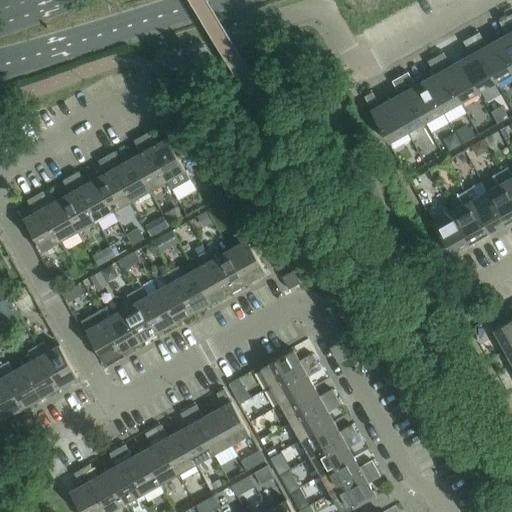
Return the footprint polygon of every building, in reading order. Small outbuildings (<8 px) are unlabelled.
[(511,26),(511,25),(508,17),(500,22),(505,31),(511,26)] [(511,32),(497,41),(511,67),(511,32)] [(472,37),(479,51),(497,83),(511,74),(511,67),(497,41),(487,46),(480,33),(472,37)] [(471,55),(461,61),(480,93),(497,83),(479,51),(472,37),(464,42),(471,55)] [(444,53),(436,57),(441,66),(449,62),(444,53)] [(436,75),(426,80),(444,113),(462,103),(444,71),(441,66),(436,57),(428,62),(436,75)] [(461,61),(444,71),(462,103),(480,93),(461,61)] [(401,77),(408,90),(426,123),(444,113),(426,80),(416,86),(409,73),(401,77)] [(400,95),(390,100),(408,133),(426,123),(408,90),(401,77),(393,82),(400,95)] [(365,97),(372,110),(372,111),(390,143),(408,133),(390,100),(380,106),(373,93),(365,97)] [(503,108),(492,114),(498,125),(509,118),(503,108)] [(468,130),(459,135),(464,143),(472,139),(468,130)] [(150,132),(142,136),(148,146),(149,149),(168,181),(172,190),(191,180),(168,139),(157,145),(150,132)] [(148,146),(142,136),(135,141),(140,150),(148,146)] [(483,140),(472,147),(476,154),(481,155),(489,151),(483,140)] [(149,149),(132,159),(150,191),(168,181),(149,149)] [(115,152),(107,156),(112,165),(120,161),(115,152)] [(106,173),(96,179),(114,211),(132,201),(114,169),(112,165),(107,156),(99,161),(106,173)] [(132,159),(114,169),(132,201),(150,191),(132,159)] [(511,174),(508,168),(501,172),(511,192),(511,174)] [(79,172),(71,176),(76,185),(84,181),(79,172)] [(498,186),(488,191),(506,224),(511,220),(511,192),(501,172),(493,176),(498,186)] [(76,185),(71,176),(63,181),(68,190),(76,185)] [(96,179),(78,189),(96,221),(114,211),(96,179)] [(473,188),(465,192),(488,234),(506,224),(488,191),(478,197),(473,188)] [(78,189),(61,199),(79,231),(96,221),(78,189)] [(44,192),(36,196),(41,205),(49,201),(44,192)] [(462,206),(452,211),(471,244),(488,234),(465,192),(457,196),(462,206)] [(41,205),(36,196),(28,200),(33,210),(41,205)] [(61,199),(43,209),(61,241),(79,231),(61,199)] [(471,244),(452,211),(442,217),(437,208),(429,212),(434,221),(434,222),(452,254),(471,244)] [(61,241),(43,209),(24,219),(42,251),(61,241)] [(179,209),(166,216),(171,226),(184,219),(179,209)] [(207,212),(198,217),(205,228),(213,223),(207,212)] [(165,218),(147,228),(152,237),(170,227),(165,218)] [(140,230),(128,236),(134,247),(146,240),(140,230)] [(172,231),(155,241),(162,253),(179,244),(172,231)] [(240,245),(230,251),(248,283),(266,272),(248,240),(248,241),(243,231),(235,236),(240,245)] [(209,250),(207,251),(230,293),(248,283),(230,251),(220,256),(215,247),(209,250)] [(204,265),(194,271),(212,303),(230,293),(207,251),(199,256),(204,265)] [(112,265),(101,271),(108,283),(115,279),(116,273),(112,265)] [(179,267),(171,271),(194,313),(212,303),(194,271),(184,276),(179,267)] [(169,285),(159,290),(177,323),(194,313),(171,271),(163,276),(169,285)] [(289,290),(300,284),(301,284),(294,271),(283,277),(289,290)] [(100,272),(90,278),(95,287),(106,281),(100,272)] [(78,286),(62,295),(67,304),(83,295),(78,286)] [(143,287),(136,291),(159,332),(177,323),(159,290),(149,296),(143,287)] [(133,305),(123,310),(141,342),(159,332),(136,291),(128,295),(133,305)] [(9,298),(0,302),(0,313),(2,317),(16,309),(9,298)] [(108,307),(100,311),(123,352),(141,342),(123,310),(113,316),(108,307)] [(100,311),(82,321),(105,363),(123,352),(100,311)] [(511,320),(494,330),(505,349),(511,344),(511,320)] [(45,342),(37,346),(60,388),(78,378),(60,345),(50,351),(45,342)] [(34,360),(24,366),(42,398),(60,388),(37,346),(29,351),(34,360)] [(262,368),(272,387),(305,369),(294,350),(262,368)] [(304,359),(308,367),(317,362),(313,354),(304,359)] [(9,362),(1,366),(24,408),(42,398),(24,366),(14,371),(9,362)] [(317,362),(308,367),(312,375),(322,369),(317,362)] [(0,406),(6,418),(24,408),(1,366),(0,367),(0,406)] [(305,369),(272,387),(282,404),(315,386),(305,369)] [(315,386),(282,404),(292,422),(325,404),(315,386)] [(225,389),(217,394),(222,403),(230,398),(225,389)] [(324,394),(328,402),(337,397),(333,389),(324,394)] [(328,402),(325,404),(292,422),(302,440),(334,422),(329,412),(341,405),(337,397),(328,402)] [(232,402),(214,412),(232,444),(250,434),(232,402)] [(197,405),(189,409),(194,418),(202,414),(197,405)] [(194,418),(189,409),(181,414),(186,423),(194,418)] [(214,412),(196,422),(214,454),(232,444),(214,412)] [(196,422),(178,432),(196,464),(214,454),(196,422)] [(334,422),(302,440),(312,458),(344,440),(334,422)] [(161,425),(153,429),(159,438),(166,434),(161,425)] [(344,430),(348,438),(357,433),(353,425),(344,430)] [(159,438),(153,429),(146,434),(151,443),(159,438)] [(178,432),(161,442),(179,474),(196,464),(178,432)] [(344,440),(312,458),(322,476),(354,458),(349,448),(361,441),(357,433),(348,438),(344,440)] [(161,442),(143,452),(161,484),(179,474),(161,442)] [(126,445),(118,449),(123,458),(131,454),(126,445)] [(123,458),(118,449),(110,454),(115,463),(123,458)] [(143,452),(125,462),(143,494),(161,484),(143,452)] [(281,452),(270,458),(273,463),(284,457),(281,452)] [(246,458),(241,461),(247,471),(252,468),(246,458)] [(354,458),(322,476),(332,493),(377,468),(373,460),(360,468),(354,458)] [(125,462),(107,472),(125,504),(143,494),(125,462)] [(88,478),(89,481),(106,511),(110,511),(125,504),(107,472),(97,477),(90,465),(83,469),(88,478)] [(377,468),(332,493),(343,511),(375,494),(369,483),(381,476),(377,468)] [(88,478),(83,469),(75,474),(80,483),(88,478)] [(250,476),(245,479),(251,490),(256,487),(250,476)] [(294,476),(284,482),(290,494),(300,488),(294,476)] [(106,511),(89,481),(71,492),(82,511),(106,511)] [(300,488),(290,494),(296,504),(306,499),(300,488)] [(214,496),(197,506),(200,511),(211,511),(221,507),(214,496)] [(272,497),(264,501),(270,511),(294,511),(288,500),(277,506),(272,497)] [(259,511),(270,511),(264,501),(256,506),(259,511)]
